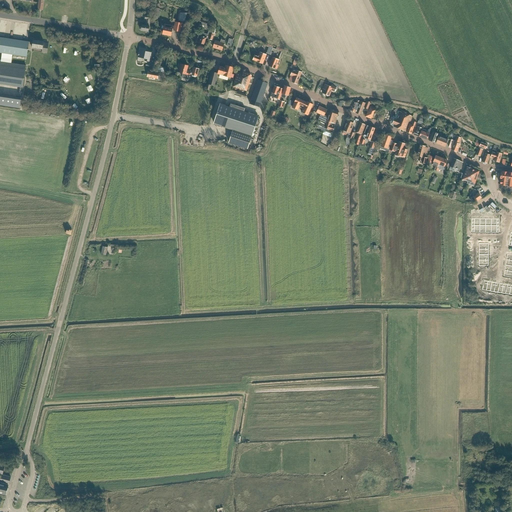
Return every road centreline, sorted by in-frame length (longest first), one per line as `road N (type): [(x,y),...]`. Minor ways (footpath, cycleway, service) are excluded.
road 1 (unclassified): [(25,451),(128,37)]
road 2 (tertiary): [(488,166),(234,62),(128,37)]
road 3 (track): [(39,399),(243,390),(240,433)]
road 4 (unclassified): [(0,15),(128,37)]
